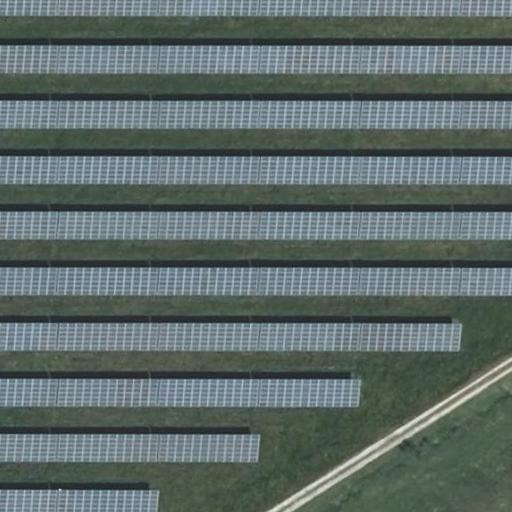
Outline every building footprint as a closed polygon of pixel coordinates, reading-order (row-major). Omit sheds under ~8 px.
[(349,69),(511,71),(511,44),(350,43),(349,69)] [(342,49),(0,45),(0,71),(293,74),(293,58),(299,58),(299,67),(329,67),(329,53),(341,53),(342,49)] [(0,99),(0,124),(237,128),(238,102),(0,99)] [(511,100),(355,99),(355,125),(511,126),(511,100)] [(0,180),(315,184),(316,158),(0,155),(0,180)] [(511,156),(468,156),(468,181),(511,181),(511,156)] [(200,236),(445,238),(445,218),(404,217),(404,227),(338,226),(338,213),(200,212),(200,236)] [(458,323),(0,319),(0,347),(457,351),(458,323)] [(0,487),(0,511),(155,511),(155,490),(0,487)]
